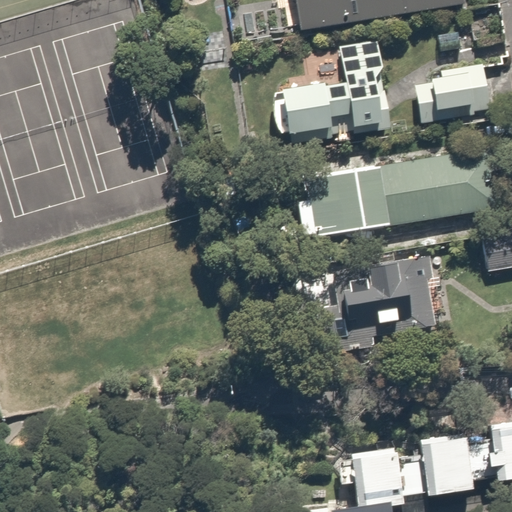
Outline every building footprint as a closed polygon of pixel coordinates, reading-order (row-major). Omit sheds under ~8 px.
[(293,0),(298,32),(461,8),(459,0),(293,0)] [(391,128),(374,37),(334,44),(341,81),(273,93),(283,148),(391,128)] [(483,68),(412,79),(420,127),(491,116),(483,68)] [(488,146),(302,175),(305,197),(283,200),(290,243),(498,210),(488,146)] [(511,232),(476,238),(483,280),(511,275),(510,266),(511,265),(511,232)] [(430,255),(328,273),(337,321),(390,312),(393,327),(435,320),(428,276),(434,275),(430,255)] [(511,421),(483,426),(487,452),(479,454),(482,470),(492,469),(494,484),(511,481),(511,421)] [(461,430),(412,440),(424,497),(472,488),(461,430)] [(343,458),(355,511),(358,511),(398,503),(396,495),(414,492),(403,444),(343,458)]
